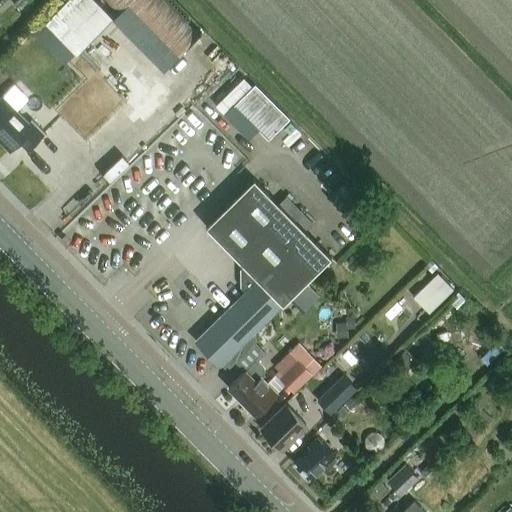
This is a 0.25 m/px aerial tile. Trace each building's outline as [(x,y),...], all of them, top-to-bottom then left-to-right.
[(112,17),(95,0),(68,0),(46,22),(76,53),(112,17)] [(198,36),(163,0),(101,0),(166,66),(198,36)] [(93,55),(86,64),(107,79),(114,70),(93,55)] [(268,138),(288,118),(254,84),(234,104),(268,138)] [(29,123),(2,98),(0,96),(0,140),(10,151),(19,142),(28,151),(46,133),(32,120),(29,123)] [(87,98),(68,117),(92,141),(111,123),(87,98)] [(198,341),(227,370),(256,342),(255,332),(330,258),(254,180),(205,228),(243,266),(241,269),(242,290),(246,294),(198,341)] [(452,288),(437,273),(413,297),(428,312),(452,288)] [(408,348),(391,365),(404,378),(421,362),(408,348)] [(293,393),(312,375),(298,360),(279,378),(293,393)] [(256,361),(246,371),(228,388),(255,416),(277,395),(261,378),(265,375),(265,371),(256,361)] [(331,416),(356,390),(343,377),(317,402),(331,416)] [(307,426),(290,408),(285,403),(258,429),(280,452),(307,426)] [(311,479),(334,456),(317,438),(307,448),(309,450),(295,463),(311,479)] [(419,479),(405,464),(387,481),(401,496),(419,479)] [(424,511),(412,500),(401,511),(424,511)]
